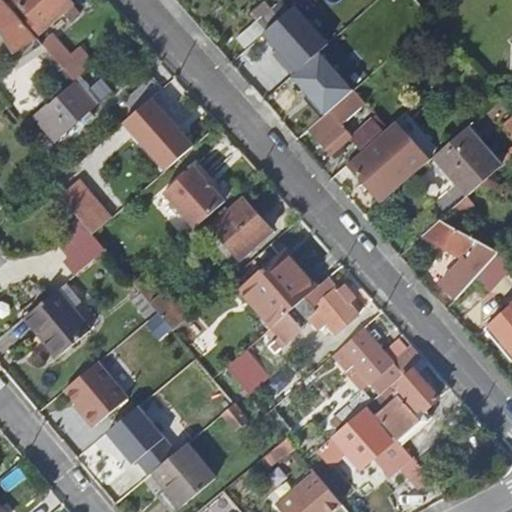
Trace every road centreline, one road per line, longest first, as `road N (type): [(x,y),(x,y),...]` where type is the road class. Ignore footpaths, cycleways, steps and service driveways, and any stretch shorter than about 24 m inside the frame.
road 1 (unclassified): [(143,0),(511,419)]
road 2 (residential): [(0,395),(97,511)]
